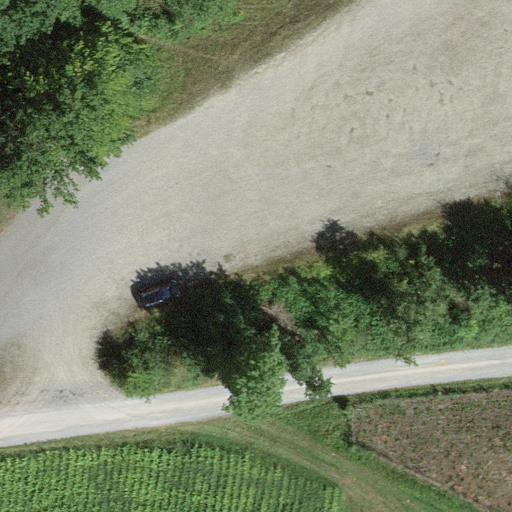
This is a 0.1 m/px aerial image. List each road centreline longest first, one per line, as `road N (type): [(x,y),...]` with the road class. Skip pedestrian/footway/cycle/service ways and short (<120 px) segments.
road 1 (track): [(0,412),(511,347)]
road 2 (track): [(379,0),(181,129)]
road 3 (track): [(0,262),(181,129)]
